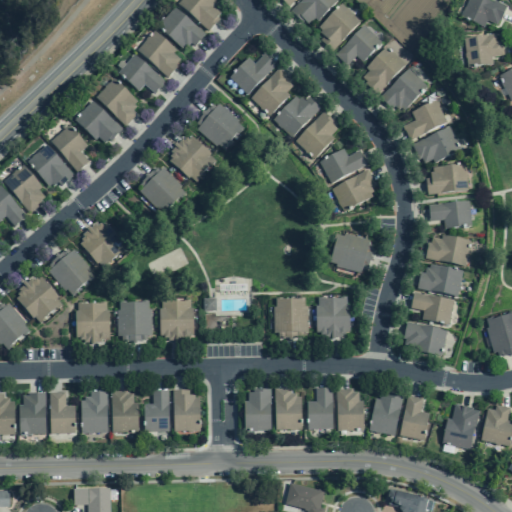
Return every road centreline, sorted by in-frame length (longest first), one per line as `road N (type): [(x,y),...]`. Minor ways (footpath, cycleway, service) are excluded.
road 1 (tertiary): [(493,511),(420,472),(362,460),(0,467)]
road 2 (residential): [(242,0),(373,128),(394,165),(403,235),(375,367)]
road 3 (residential): [(0,370),(375,367)]
road 4 (residential): [(258,15),(127,159),(0,270)]
road 5 (secondary): [(0,136),(137,0)]
